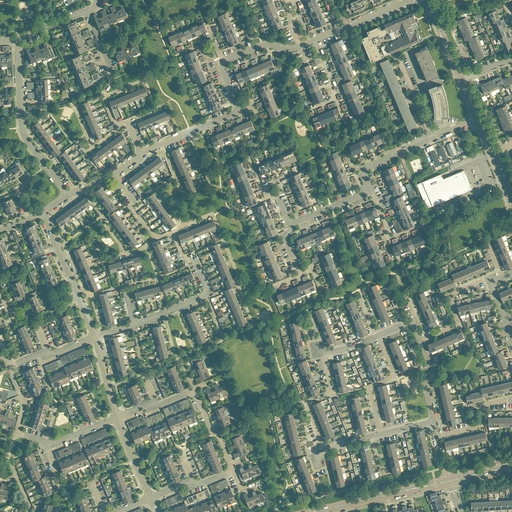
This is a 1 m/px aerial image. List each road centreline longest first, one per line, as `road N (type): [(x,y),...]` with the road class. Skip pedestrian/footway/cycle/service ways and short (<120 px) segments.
road 1 (residential): [(94,336),(206,294),(194,257),(185,261),(172,232)]
road 2 (residential): [(66,194),(21,129),(15,39)]
road 3 (residential): [(94,336),(42,212)]
road 4 (residential): [(325,451),(303,402),(331,390),(321,354)]
road 5 (residential): [(141,154),(128,123),(116,128),(104,97),(142,80)]
